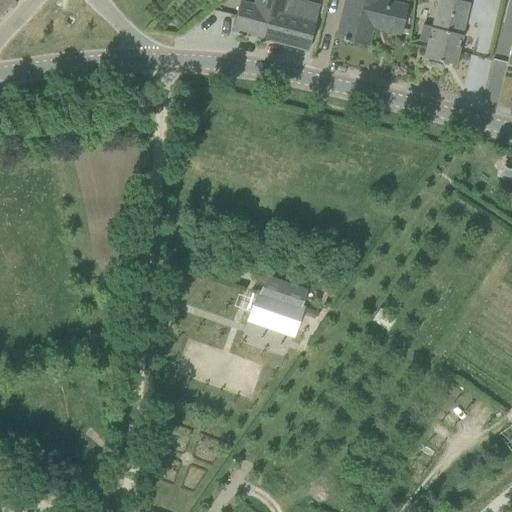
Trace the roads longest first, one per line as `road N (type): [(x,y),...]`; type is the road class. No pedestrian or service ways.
road 1 (track): [(479,122),(213,511)]
road 2 (tertiary): [(141,60),(273,71),(511,130)]
road 3 (tertiary): [(0,75),(141,60)]
